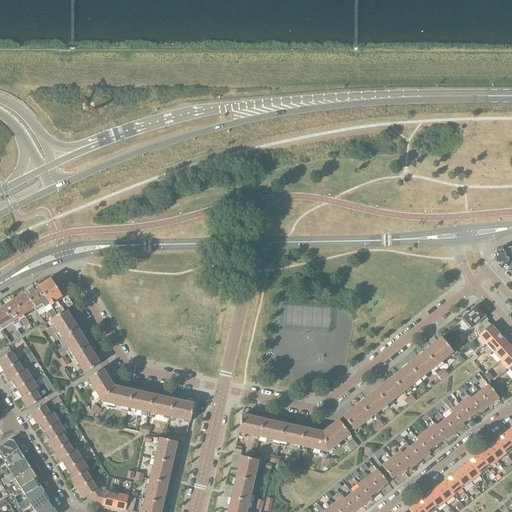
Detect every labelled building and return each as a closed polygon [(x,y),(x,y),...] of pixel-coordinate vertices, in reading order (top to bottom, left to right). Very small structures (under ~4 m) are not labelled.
[(506,273),(510,272),(509,264),(511,264),(510,259),(508,259),(506,250),(504,250),(504,249),(500,250),(500,251),(496,252),(499,265),(502,264),(503,269),(502,269),(506,273)] [(44,283),(38,287),(51,306),(54,311),(57,317),(64,312),(60,306),(58,307),(56,303),(54,301),(61,297),(61,296),(50,279),(48,280),(43,283),(44,283)] [(26,292),(24,294),(35,311),(42,307),(43,309),(44,308),(49,315),(54,311),(51,306),(38,287),(37,285),(30,290),(29,289),(26,292)] [(13,301),(24,318),(35,311),(24,294),(19,297),(19,296),(15,299),(15,300),(13,301)] [(4,306),(2,307),(12,322),(18,318),(24,326),(28,324),(24,318),(13,301),(8,304),(8,303),(4,306)] [(484,316),(475,306),(468,313),(466,312),(462,315),(462,317),(460,319),(469,329),(484,316)] [(0,327),(2,331),(13,324),(12,322),(2,307),(0,308),(0,327)] [(77,329),(70,318),(66,311),(64,312),(57,317),(51,320),(62,338),(77,329)] [(478,336),(485,344),(497,334),(486,321),(475,331),(479,335),(478,336)] [(77,329),(62,338),(73,356),(88,347),(77,329)] [(493,353),(505,342),(497,334),(485,344),(493,353)] [(441,339),(424,353),(434,367),(451,353),(441,339)] [(493,353),(500,361),(511,350),(505,342),(493,353)] [(88,347),(73,356),(84,374),(99,365),(88,347)] [(17,363),(11,353),(8,348),(0,352),(0,365),(0,366),(4,371),(14,365),(17,363)] [(32,354),(27,348),(23,350),(27,357),(32,354)] [(508,370),(511,365),(511,350),(500,361),(508,370)] [(424,353),(408,365),(419,379),(434,367),(424,353)] [(31,364),(36,361),(32,354),(27,357),(31,364)] [(464,362),(458,354),(455,357),(461,364),(464,362)] [(17,375),(22,372),(17,363),(14,365),(4,371),(10,381),(13,380),(16,378),(17,375)] [(408,365),(392,378),(402,392),(419,379),(408,365)] [(444,378),(448,375),(443,369),(440,372),(444,378)] [(31,380),(25,370),(22,372),(17,375),(16,378),(13,380),(15,383),(14,385),(16,387),(17,388),(18,388),(31,380)] [(102,402),(113,387),(102,370),(87,379),(102,402)] [(440,372),(436,375),(441,381),(444,378),(440,372)] [(484,375),(488,382),(492,378),(487,372),(484,375)] [(392,378),(375,391),(386,405),(402,392),(392,378)] [(29,396),(35,392),(38,390),(31,380),(18,388),(18,389),(18,391),(19,393),(21,393),(23,397),(26,395),(29,396)] [(492,386),(497,393),(501,389),(496,383),(492,386)] [(487,386),(478,393),(488,406),(497,399),(487,386)] [(132,391),(113,387),(102,402),(128,408),(132,391)] [(148,413),(152,396),(132,391),(128,408),(148,413)] [(375,391),(367,398),(359,404),(370,418),(370,417),(386,405),(375,391)] [(27,409),(41,401),(35,392),(29,396),(26,395),(23,397),(21,399),(27,409)] [(474,406),(477,410),(479,413),(488,406),(478,393),(471,399),(474,403),(474,406)] [(172,400),(152,396),(148,413),(169,417),(172,400)] [(59,397),(50,402),(53,407),(61,401),(59,397)] [(469,397),(459,404),(469,417),(470,416),(471,416),(473,415),(473,413),(477,410),(474,406),(474,403),(471,399),(469,397)] [(407,398),(404,400),(408,407),(412,404),(407,398)] [(189,422),(193,405),(172,400),(169,417),(189,422)] [(442,402),(439,404),(434,408),(436,411),(444,405),(442,402)] [(372,420),(370,417),(370,418),(359,404),(342,417),(353,431),(366,421),(367,423),(372,420)] [(458,419),(461,423),(465,420),(466,420),(468,419),(468,418),(469,417),(459,404),(450,411),(452,414),(455,418),(458,419)] [(43,418),(49,415),(44,406),(30,415),(37,425),(39,423),(42,421),(43,418)] [(67,412),(64,407),(58,410),(62,416),(67,412)] [(44,432),(58,423),(52,413),(49,415),(43,418),(42,421),(39,423),(41,427),(41,428),(42,431),(44,431),(44,432)] [(452,414),(444,421),(454,433),(463,426),(461,423),(458,419),(455,418),(452,414)] [(238,433),(258,437),(262,420),(242,416),(238,433)] [(374,423),(374,424),(379,430),(383,426),(378,419),(374,423)] [(283,425),(262,420),(258,437),(279,442),(283,425)] [(322,434),(326,452),(348,435),(337,421),(322,434)] [(440,434),(443,438),(445,440),(454,433),(444,421),(436,427),(439,431),(440,434)] [(56,439),(62,435),(65,433),(58,423),(44,432),(45,433),(44,434),(46,436),(47,437),(50,441),(53,438),(56,439)] [(374,424),(371,426),(375,432),(379,430),(374,424)] [(434,424),(425,432),(435,444),(436,443),(437,443),(439,442),(439,440),(443,438),(440,434),(439,431),(436,427),(434,424)] [(303,429),(283,425),(279,442),(299,446),(303,429)] [(511,427),(503,435),(511,445),(511,427)] [(299,446),(326,452),(322,434),(303,429),(299,446)] [(424,446),(427,450),(431,447),(432,447),(434,446),(434,444),(435,444),(425,432),(416,439),(417,441),(420,445),(424,446)] [(53,452),(67,444),(62,435),(56,439),(53,438),(50,441),(47,442),(53,452)] [(511,448),(511,445),(503,435),(495,441),(505,454),(511,448)] [(176,443),(159,439),(154,460),(171,464),(173,456),(173,454),(174,452),(176,443)] [(358,446),(352,440),(346,445),(352,451),(358,446)] [(417,441),(410,448),(420,460),(429,453),(427,450),(424,446),(420,445),(417,441)] [(495,441),(486,448),(496,461),(505,454),(495,441)] [(17,451),(12,442),(9,442),(0,446),(0,457),(2,460),(17,451)] [(67,456),(73,452),(67,444),(53,452),(60,462),(62,461),(66,459),(67,456)] [(405,461),(408,466),(410,468),(420,460),(410,448),(402,454),(405,458),(405,461)] [(496,461),(486,448),(477,455),(487,468),(496,461)] [(384,452),(382,449),(373,456),(375,459),(384,452)] [(17,451),(2,460),(8,469),(23,460),(17,451)] [(68,469),(81,461),(75,451),(73,452),(67,456),(66,459),(62,461),(65,464),(64,466),(66,468),(67,468),(68,469)] [(400,452),(391,459),(401,471),(402,471),(403,471),(405,469),(405,468),(408,466),(405,461),(405,458),(402,454),(400,452)] [(477,455),(469,462),(479,474),(487,468),(477,455)] [(240,458),(236,478),(253,482),(257,462),(240,458)] [(381,467),(391,479),(396,475),(398,475),(400,473),(400,472),(401,471),(391,459),(381,467)] [(23,460),(8,469),(11,474),(1,481),(4,486),(14,479),(29,470),(23,460)] [(154,460),(149,480),(166,484),(168,476),(169,474),(171,464),(154,460)] [(79,476),(85,472),(88,471),(81,461),(68,469),(68,470),(68,471),(69,474),(71,474),(73,478),(76,475),(79,476)] [(479,474),(469,462),(460,469),(470,481),(479,474)] [(363,464),(359,467),(363,472),(367,469),(363,464)] [(506,474),(511,469),(511,468),(509,465),(503,470),(506,474)] [(460,469),(452,475),(461,488),(470,481),(460,469)] [(20,489),(35,479),(29,470),(14,479),(17,484),(13,486),(16,491),(20,489)] [(387,483),(377,470),(367,478),(377,491),(378,490),(379,490),(381,488),(382,487),(387,483)] [(77,489),(91,481),(85,472),(79,476),(76,475),(73,478),(70,479),(77,489)] [(350,474),(344,480),(346,483),(353,478),(350,474)] [(461,488),(452,475),(443,482),(453,495),(461,488)] [(236,478),(231,498),(248,502),(253,482),(236,478)] [(358,485),(360,487),(363,492),(366,492),(369,496),(372,494),(374,494),(376,493),(376,491),(377,491),(367,478),(358,485)] [(8,496),(6,497),(11,505),(13,503),(13,504),(16,502),(14,498),(23,493),(24,496),(40,487),(35,479),(20,489),(16,491),(12,494),(10,495),(8,496)] [(166,484),(149,480),(145,501),(162,505),(164,496),(164,495),(166,484)] [(83,499),(87,497),(90,495),(97,491),(91,481),(77,489),(83,499)] [(443,482),(434,489),(444,502),(453,495),(443,482)] [(24,507),(44,494),(40,487),(24,496),(26,499),(18,505),(16,502),(13,504),(17,511),(24,507)] [(97,491),(90,495),(94,502),(102,503),(104,494),(105,492),(106,488),(101,487),(100,492),(99,490),(97,491)] [(363,492),(360,487),(352,494),(362,506),(371,499),(369,496),(366,492),(363,492)] [(444,502),(434,489),(425,496),(436,508),(444,502)] [(104,494),(102,503),(102,506),(113,508),(116,494),(105,492),(104,494)] [(329,500),(332,497),(330,495),(328,492),(324,495),(329,500)] [(24,507),(17,511),(24,511),(26,510),(26,511),(31,508),(34,511),(49,501),(44,494),(24,507)] [(116,494),(113,508),(125,511),(128,497),(116,494)] [(352,494),(344,500),(347,504),(347,507),(351,511),(354,511),(362,506),(352,494)] [(425,496),(417,503),(424,511),(431,511),(436,508),(425,496)] [(127,511),(130,511),(134,511),(137,499),(136,499),(131,498),(131,497),(127,511)] [(231,498),(227,511),(245,511),(248,502),(231,498)] [(347,504),(344,500),(342,498),(333,505),(338,511),(349,511),(351,511),(347,507),(347,504)] [(509,500),(502,505),(505,509),(511,504),(509,500)] [(49,501),(34,511),(48,511),(53,509),(49,501)] [(160,511),(162,505),(145,501),(143,507),(139,506),(137,511),(160,511)] [(424,511),(417,503),(408,510),(409,511),(424,511)] [(454,506),(458,511),(463,508),(459,503),(454,506)]
